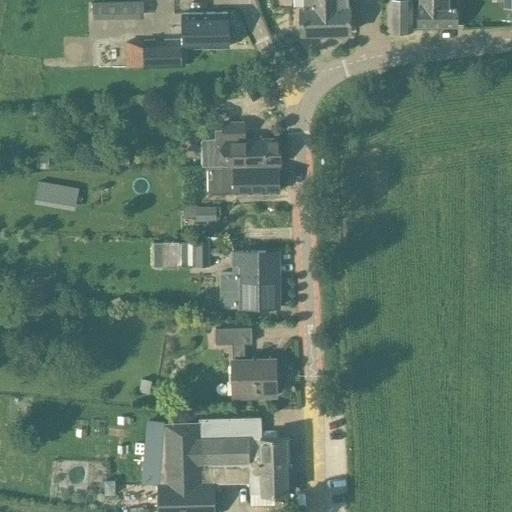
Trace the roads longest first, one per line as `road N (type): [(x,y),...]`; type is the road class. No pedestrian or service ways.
road 1 (tertiary): [(316,511),(300,145),(287,89)]
road 2 (tertiary): [(287,89),(379,64),(511,45)]
